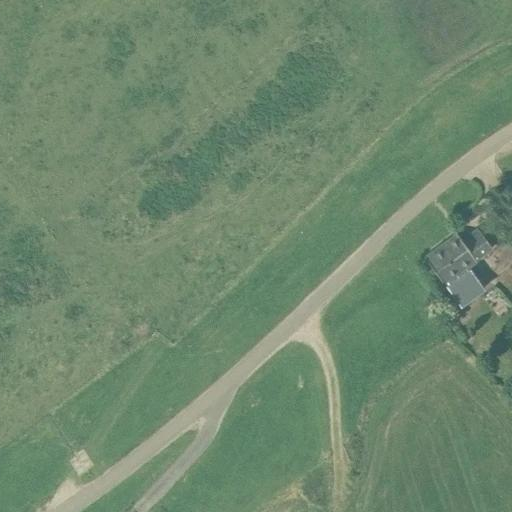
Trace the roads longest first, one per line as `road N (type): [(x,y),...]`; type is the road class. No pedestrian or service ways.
road 1 (unclassified): [(61,511),(181,423),(404,215),(511,132)]
road 2 (track): [(296,320),(328,378),(336,458)]
